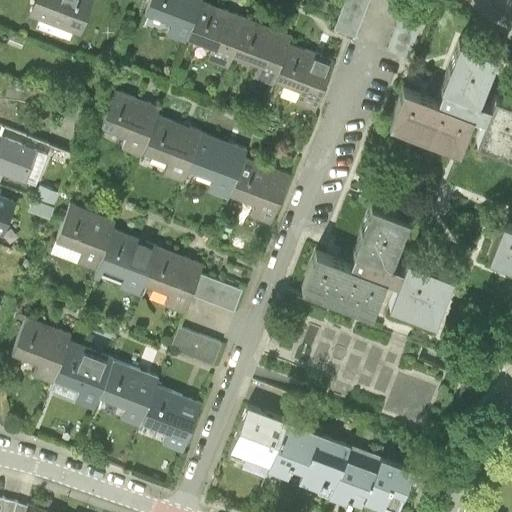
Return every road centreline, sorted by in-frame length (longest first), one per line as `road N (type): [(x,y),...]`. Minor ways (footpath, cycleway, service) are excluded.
road 1 (residential): [(181,511),(363,50)]
road 2 (residential): [(170,511),(0,453)]
